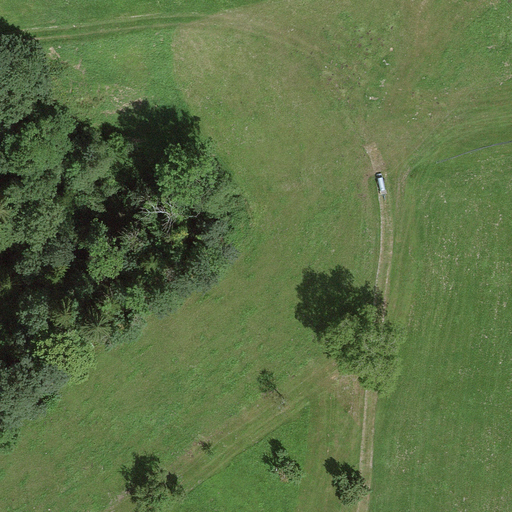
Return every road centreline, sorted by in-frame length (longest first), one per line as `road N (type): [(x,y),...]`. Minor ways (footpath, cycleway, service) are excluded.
road 1 (track): [(511,104),(414,97),(353,76),(294,39),(218,18),(0,39)]
road 2 (track): [(353,76),(378,154),(387,222),(361,511)]
